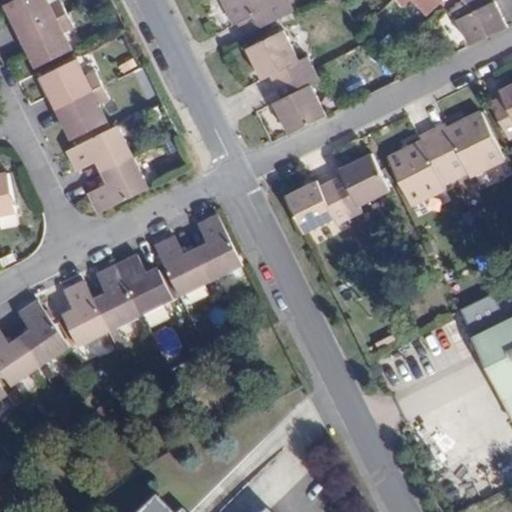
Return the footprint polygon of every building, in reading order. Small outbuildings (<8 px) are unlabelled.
[(15,0),(7,4),(10,9),(22,35),(69,12),(63,0),(56,0),(50,3),(48,0),(15,0)] [(224,0),(236,25),(242,22),(248,36),(292,13),(286,0),(283,0),(282,1),(281,0),(224,0)] [(400,0),(405,5),(410,0),(420,0),(432,12),(444,0),(400,0)] [(461,23),(471,46),(509,27),(495,0),(464,0),(450,13),(461,23)] [(77,26),(69,12),(22,35),(36,62),(38,67),(74,50),(65,33),(77,26)] [(248,50),(263,80),(273,75),(278,87),(315,69),(309,57),(301,60),(286,31),(248,50)] [(397,42),(389,34),(381,40),(388,49),(397,42)] [(42,75),(46,83),(58,108),(105,85),(98,71),(87,76),(78,59),(42,75)] [(125,76),(133,94),(148,87),(139,69),(125,76)] [(315,69),(278,87),(284,99),(275,103),(290,135),(329,116),(313,86),(321,82),(315,69)] [(511,83),(500,89),(504,97),(486,106),(503,141),(511,136),(511,83)] [(112,99),(105,85),(58,108),(71,134),(74,139),(109,122),(100,105),(112,99)] [(433,131),(457,178),(469,171),(472,175),(506,158),(483,112),(452,126),(448,129),(446,124),(433,131)] [(99,161),(104,172),(133,157),(118,126),(69,150),(79,171),(99,161)] [(446,184),(457,178),(433,131),(421,137),(423,141),(418,143),(390,158),(413,205),(447,187),(446,184)] [(172,139),(164,143),(168,150),(176,146),(172,139)] [(333,179),(351,217),(362,211),(359,204),(389,190),(371,153),(341,168),(344,174),(333,179)] [(99,213),(149,189),(133,157),(104,172),(110,183),(90,193),(99,213)] [(0,175),(0,214),(17,211),(10,173),(4,174),(0,175)] [(304,230),(304,232),(335,217),(338,223),(351,217),(333,179),(320,186),(317,179),(286,195),(304,230)] [(213,283),(244,268),(218,215),(199,225),(209,245),(198,251),(213,283)] [(181,298),(213,283),(198,251),(187,257),(176,237),(156,247),(181,298)] [(13,252),(0,258),(0,261),(3,267),(18,259),(13,252)] [(117,266),(142,317),(172,303),(159,275),(158,272),(147,277),(137,256),(117,266)] [(111,333),(142,317),(117,266),(97,276),(107,297),(96,301),(111,333)] [(159,275),(172,303),(178,300),(165,273),(159,275)] [(79,349),(111,333),(96,301),(86,281),(65,292),(75,313),(64,318),(79,349)] [(41,366),(70,347),(38,300),(19,313),(33,333),(23,339),(41,366)] [(456,319),(470,346),(505,327),(491,300),(456,319)] [(470,346),(505,408),(511,404),(511,322),(505,327),(470,346)] [(157,331),(163,353),(180,348),(173,326),(157,331)] [(41,366),(23,339),(12,346),(0,329),(0,368),(13,386),(41,366)] [(0,399),(15,389),(13,386),(0,368),(0,399)] [(0,418),(24,402),(17,393),(15,389),(0,399),(0,418)] [(176,511),(162,497),(146,511),(273,511),(272,510),(270,511),(176,511)]
